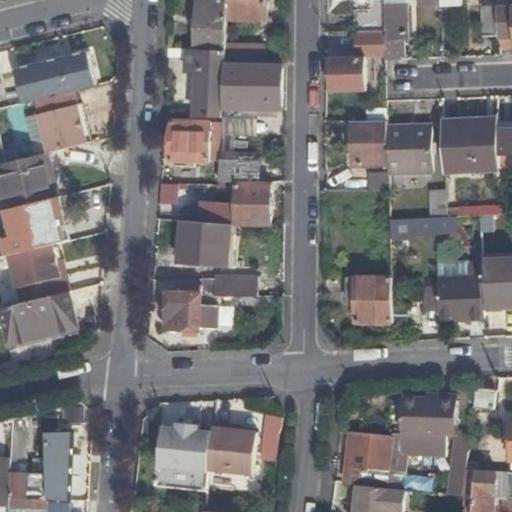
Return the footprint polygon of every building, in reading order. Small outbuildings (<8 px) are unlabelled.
[(227,44),(228,21),(229,0),(199,0),(197,48),(189,48),(188,56),(188,68),(200,81),(199,118),(224,119),(224,109),(226,64),(227,44)] [(268,0),(229,0),(228,21),(268,21),(268,0)] [(372,0),(372,11),(355,11),(355,33),(387,33),(386,8),(385,0),(372,0)] [(500,34),(499,9),(498,3),(482,4),(483,34),(500,34)] [(387,33),(387,39),(408,39),(407,7),(386,8),(387,33)] [(500,34),(500,39),(511,38),(511,8),(499,9),(500,34)] [(267,44),(227,44),(226,64),(266,64),(267,44)] [(189,48),(169,47),(169,56),(188,56),(189,48)] [(25,103),(98,85),(90,51),(17,69),(25,103)] [(366,58),(334,59),(331,61),(331,93),(366,91),(366,58)] [(284,109),(284,64),(266,64),(226,64),(224,109),(284,109)] [(89,144),(93,143),(84,104),(80,105),(89,144)] [(50,154),(89,144),(80,105),(41,114),(50,154)] [(389,122),(389,109),(368,110),(368,122),(389,122)] [(226,135),(258,135),(258,118),(227,117),(226,135)] [(215,124),(175,121),(172,161),(213,164),(215,124)] [(389,122),(368,122),(354,122),(354,166),(390,165),(389,126),(389,122)] [(501,122),(446,124),(447,172),(503,170),(502,157),(502,130),(501,122)] [(390,165),(390,174),(435,173),(434,125),(389,126),(390,165)] [(511,129),(502,130),(502,157),(511,156),(511,129)] [(0,173),(9,210),(55,199),(48,171),(53,169),(50,154),(7,164),(0,166),(0,173)] [(230,162),(228,182),(259,183),(260,163),(230,162)] [(369,188),(388,189),(389,172),(370,171),(369,188)] [(198,211),(199,185),(162,183),(161,210),(198,211)] [(232,226),(272,227),(273,186),(238,185),(238,206),(238,208),(204,206),(202,223),(185,222),(180,263),(228,267),(232,226)] [(432,192),(432,218),(436,218),(449,218),(449,205),(448,192),(432,192)] [(502,196),(485,197),(486,215),(502,214),(502,196)] [(449,218),(451,217),(481,216),(482,216),(482,204),(449,205),(449,218)] [(436,218),(437,230),(451,230),(451,217),(449,218),(436,218)] [(432,218),(415,219),(415,231),(437,230),(436,218),(432,218)] [(57,262),(53,245),(9,256),(20,305),(70,293),(66,276),(61,277),(57,262)] [(486,307),(511,305),(511,258),(483,260),(483,265),(486,307)] [(63,260),(57,262),(61,277),(66,276),(63,260)] [(438,265),(439,282),(470,280),(469,266),(469,264),(438,265)] [(439,282),(441,321),(486,319),(486,307),(483,265),(469,266),(470,280),(439,282)] [(216,276),(216,279),(215,297),(260,297),(260,277),(216,276)] [(395,323),(393,278),(346,278),(346,305),(359,305),(359,324),(395,323)] [(216,279),(204,279),(204,283),(202,330),(213,331),(215,297),(216,279)] [(202,330),(204,283),(184,283),(184,293),(166,293),(165,308),(170,308),(169,327),(187,329),(187,334),(199,335),(200,330),(202,330)] [(79,330),(70,293),(20,305),(3,309),(11,346),(79,330)] [(427,397),(460,398),(460,391),(427,389),(427,397)] [(495,409),(497,393),(477,391),(476,408),(495,409)] [(411,434),(458,435),(460,398),(427,397),(403,396),(402,433),(411,434)] [(158,467),(208,473),(209,470),(213,433),(196,431),(196,425),(179,423),(178,429),(163,428),(158,467)] [(231,426),(214,424),(213,433),(209,470),(253,475),(258,433),(231,430),(231,426)] [(51,474),(51,505),(83,504),(81,430),(50,431),(51,474)] [(355,432),(349,484),(358,485),(388,488),(393,452),(394,438),(355,432)] [(395,433),(394,438),(393,452),(409,454),(411,434),(402,433),(395,433)] [(466,472),(471,436),(458,435),(454,471),(466,472)] [(0,504),(12,505),(13,473),(13,459),(0,458),(0,504)] [(511,496),(511,472),(469,471),(467,487),(465,497),(463,511),(494,511),(496,496),(511,496)] [(12,505),(12,510),(51,510),(51,505),(51,474),(13,473),(12,505)] [(358,485),(355,511),(403,511),(406,490),(388,488),(358,485)] [(449,495),(465,497),(467,487),(451,485),(449,495)]
